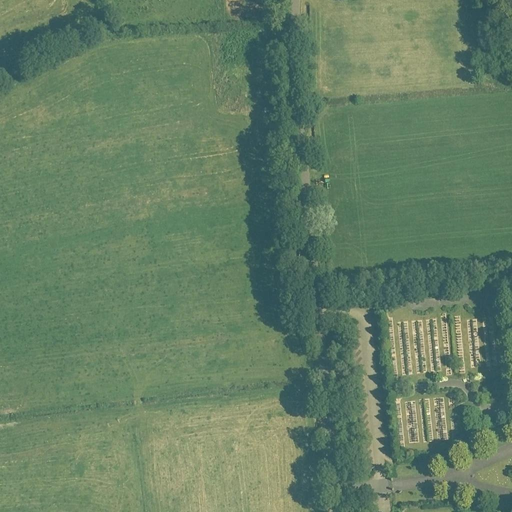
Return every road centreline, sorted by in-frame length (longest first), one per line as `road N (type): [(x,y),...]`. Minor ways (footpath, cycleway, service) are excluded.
road 1 (unknown): [(337,500),(256,508),(211,491),(78,466),(52,447),(42,386),(53,353),(83,325),(178,278),(218,231),(309,223)]
road 2 (residential): [(338,511),(294,0)]
road 3 (unknown): [(114,249),(182,207),(256,185),(390,169),(511,166)]
road 4 (unknown): [(295,32),(126,41),(0,108)]
road 5 (unknown): [(0,145),(65,206),(84,247),(0,346)]
road 6 (unknown): [(167,285),(201,391),(204,431),(193,488)]
road 7 (unknown): [(183,39),(183,67),(132,137),(121,135),(82,63)]
road 8 (unknown): [(0,392),(55,304),(114,249)]
road 9 (unknown): [(114,249),(51,169),(0,126)]
